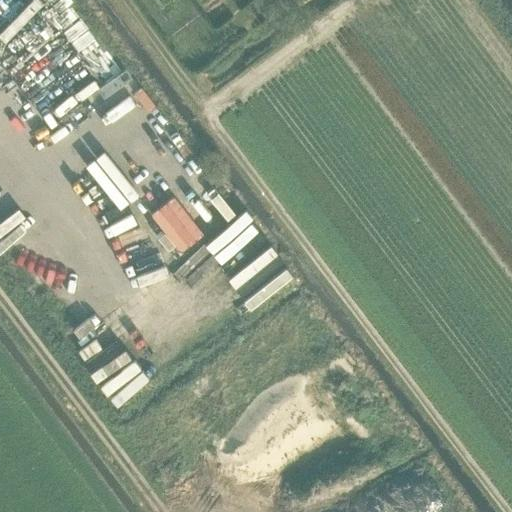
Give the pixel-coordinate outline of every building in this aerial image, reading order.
[(0,0),(0,17),(4,24),(17,16),(7,0),(0,0)] [(103,109),(93,114),(101,129),(110,124),(103,109)] [(70,158),(91,155),(87,133),(66,136),(70,158)] [(90,196),(110,176),(92,158),(72,177),(90,196)] [(196,193),(208,185),(200,175),(189,183),(196,193)] [(32,178),(13,193),(19,201),(39,186),(32,178)] [(144,233),(131,221),(135,217),(121,203),(110,214),(116,220),(110,226),(131,246),(144,233)] [(86,232),(95,225),(86,213),(77,220),(86,232)] [(189,253),(209,234),(193,217),(173,236),(189,253)] [(0,233),(0,243),(0,244),(22,235),(18,226),(0,233)] [(99,257),(75,272),(83,284),(107,269),(99,257)] [(129,277),(124,286),(140,295),(145,286),(129,277)]
